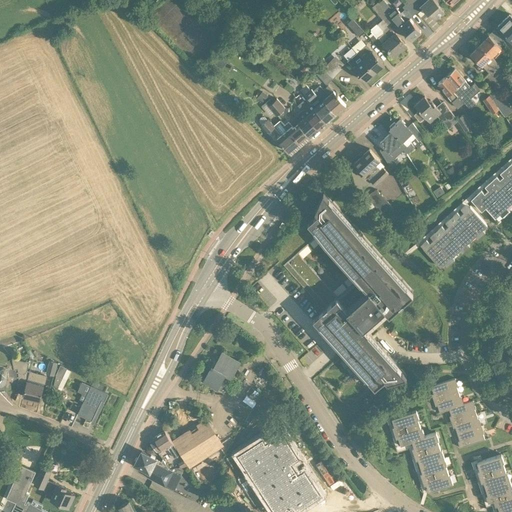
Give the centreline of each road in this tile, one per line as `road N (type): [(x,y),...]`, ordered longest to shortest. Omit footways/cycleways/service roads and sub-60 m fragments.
road 1 (unclassified): [(409,511),(351,455),(271,336),(210,287)]
road 2 (secondary): [(292,176),(438,46)]
road 3 (residential): [(511,414),(479,381),(467,339),(478,292),(511,252)]
road 4 (secondary): [(292,176),(199,280)]
road 5 (secondary): [(210,287),(292,176)]
road 6 (secondary): [(93,511),(152,387)]
